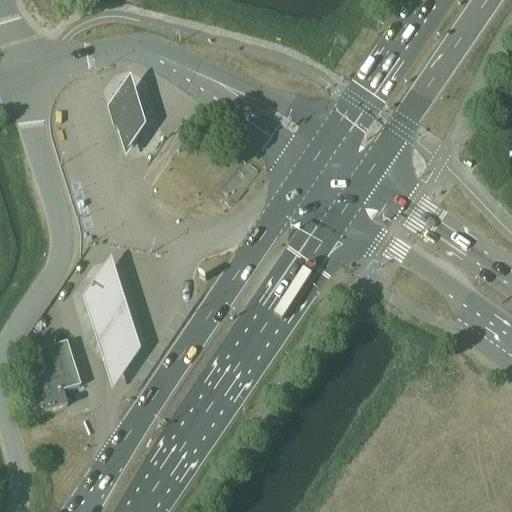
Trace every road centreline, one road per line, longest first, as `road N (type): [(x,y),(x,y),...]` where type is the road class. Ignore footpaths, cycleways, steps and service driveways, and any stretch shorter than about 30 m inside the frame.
road 1 (primary): [(306,178),(79,511)]
road 2 (primary): [(141,511),(338,215)]
road 3 (unclassified): [(20,79),(63,240),(57,267),(0,356)]
road 4 (tertiary): [(338,215),(511,335)]
road 5 (primary): [(370,170),(486,0)]
road 6 (tertiary): [(511,280),(407,209),(370,170)]
road 7 (unclassified): [(186,71),(124,54),(85,56),(20,79)]
road 8 (primary): [(432,0),(337,135)]
road 9 (unclassified): [(337,135),(285,105),(186,71)]
road 10 (unclassified): [(186,71),(306,178)]
